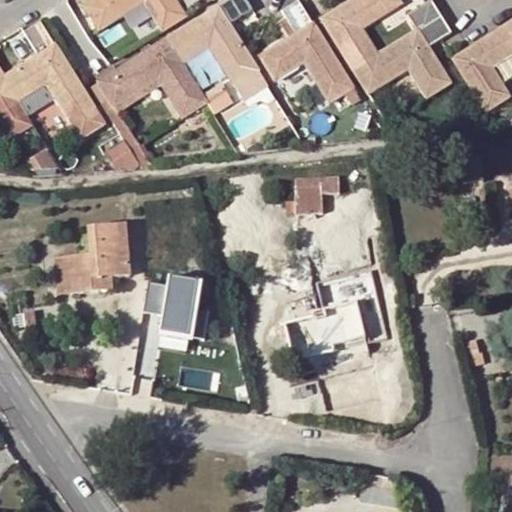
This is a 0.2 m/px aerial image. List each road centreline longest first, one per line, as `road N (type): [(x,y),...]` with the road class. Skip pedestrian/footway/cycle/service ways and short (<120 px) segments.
road 1 (residential): [(26,416),(448,471)]
road 2 (residential): [(426,317),(448,471)]
road 3 (unclassified): [(100,511),(26,416)]
